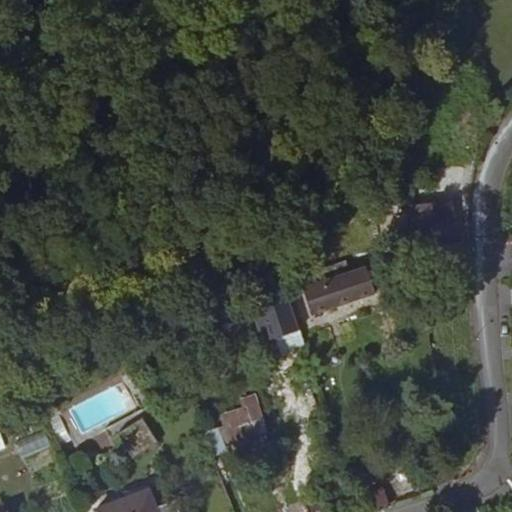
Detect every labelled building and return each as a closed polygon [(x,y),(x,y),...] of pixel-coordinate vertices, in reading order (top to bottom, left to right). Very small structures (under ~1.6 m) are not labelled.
[(464,0),(455,0),(460,22),(469,21),(464,0)] [(448,198),(406,202),(410,235),(451,230),(448,198)] [(365,256),(350,261),(359,289),(374,284),(365,256)] [(322,270),(330,297),(359,289),(350,261),(350,260),(322,270)] [(321,268),(300,277),(309,304),(330,297),(322,270),(321,268)] [(267,293),(278,328),(291,324),(298,322),(286,287),(267,293)] [(266,332),(275,329),(278,328),(267,293),(266,292),(249,301),(255,319),(261,317),(266,332)] [(245,314),(235,319),(242,339),(252,334),(245,314)] [(233,343),(242,339),(235,319),(225,323),(233,343)] [(278,328),(275,329),(279,340),(295,335),(291,324),(278,328)] [(120,372),(59,404),(77,440),(140,406),(120,372)] [(240,394),(243,401),(249,415),(254,427),(267,422),(255,388),(240,394)] [(232,440),(248,434),(242,418),(249,415),(243,401),(221,409),(232,440)] [(141,413),(116,428),(132,456),(158,442),(141,413)] [(242,418),(248,434),(255,431),(254,427),(249,415),(242,418)] [(108,433),(91,442),(98,454),(114,445),(108,433)] [(126,492),(89,507),(91,511),(154,511),(141,480),(124,487),(126,492)] [(353,496),(359,511),(386,501),(380,486),(353,496)]
